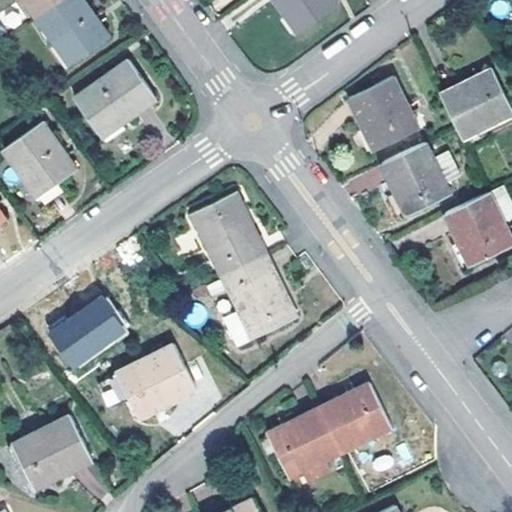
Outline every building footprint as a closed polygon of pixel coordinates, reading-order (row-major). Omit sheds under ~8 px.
[(26,0),(37,16),(59,0),(26,0)] [(109,37),(83,0),(59,0),(37,16),(70,64),(109,37)] [(276,0),(300,34),(338,7),(333,0),(276,0)] [(75,98),(101,136),(156,97),(130,59),(75,98)] [(511,110),(492,68),(440,93),(456,126),(462,137),(511,112),(511,110)] [(393,75),(349,97),(375,148),(418,127),(393,75)] [(5,147),(39,196),(77,168),(43,120),(5,147)] [(426,141),(382,163),(406,213),(450,192),(426,141)] [(193,211),(222,273),(266,252),(236,191),(193,211)] [(511,238),(489,191),(444,212),(470,265),(511,244),(511,238)] [(296,314),(266,252),(222,273),(252,335),(296,314)] [(46,327),(67,369),(129,338),(108,296),(46,327)] [(174,343),(117,370),(138,414),(196,387),(174,343)] [(319,405),(341,450),(392,425),(370,380),(319,405)] [(341,450),(319,405),(268,430),(291,475),(303,469),(308,479),(331,468),(326,457),(341,450)] [(70,414),(13,442),(34,485),(92,458),(70,414)] [(262,511),(254,496),(222,511),(262,511)]
